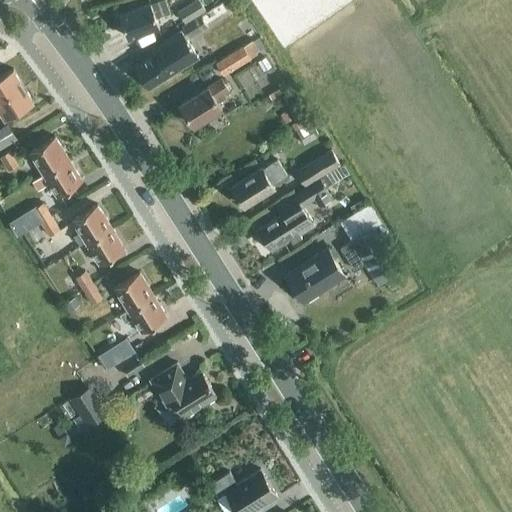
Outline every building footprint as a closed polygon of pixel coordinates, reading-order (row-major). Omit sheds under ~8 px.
[(156,17),(170,12),(165,0),(161,0),(151,4),(151,3),(120,15),(128,38),(159,26),(156,17)] [(180,9),(179,10),(186,23),(200,15),(207,10),(199,0),(195,0),(189,4),(180,9)] [(213,25),(259,1),(258,0),(204,0),(202,1),(206,9),(222,0),(225,0),(228,4),(207,15),(213,25)] [(186,23),(181,26),(189,39),(208,28),(200,15),(186,23)] [(195,57),(179,32),(164,42),(166,46),(136,66),(149,87),(164,77),(167,78),(172,75),(173,72),(195,57)] [(224,76),(258,55),(255,51),(259,48),(253,39),(216,63),(224,76)] [(0,99),(23,85),(13,69),(0,77),(0,99)] [(215,98),(228,90),(221,79),(180,104),(194,126),(222,108),(215,98)] [(23,85),(0,99),(0,110),(5,119),(33,101),(23,85)] [(304,133),(315,126),(309,116),(306,117),(291,92),(284,97),(292,111),(291,112),(304,133)] [(0,148),(17,138),(8,124),(0,128),(0,148)] [(30,152),(43,174),(69,158),(55,136),(30,152)] [(8,170),(19,164),(12,150),(0,157),(8,170)] [(307,185),(341,164),(332,150),(297,170),(307,185)] [(82,180),(69,158),(43,174),(57,196),(82,180)] [(278,158),(262,168),(262,167),(232,186),(245,206),(275,188),(273,185),(288,175),(278,158)] [(285,212),(259,229),(273,251),(290,240),(288,237),(297,231),(299,234),(314,225),(302,206),(314,198),(319,205),(331,198),(319,179),(280,204),(285,212)] [(33,209),(42,222),(52,216),(44,203),(33,209)] [(72,220),(86,242),(111,226),(97,204),(72,220)] [(60,229),(52,216),(42,222),(50,236),(60,229)] [(125,248),(111,226),(86,242),(99,264),(125,248)] [(377,226),(342,248),(355,269),(365,263),(366,263),(375,278),(400,263),(377,226)] [(318,289),(343,273),(327,248),(287,274),(304,301),(319,291),(318,289)] [(83,290),(94,284),(87,271),(76,278),(83,290)] [(115,288),(128,310),(153,294),(140,272),(115,288)] [(94,284),(83,290),(91,303),(102,297),(94,284)] [(153,294),(128,310),(120,315),(125,323),(133,318),(142,331),(167,316),(153,294)] [(74,299),(65,305),(69,312),(79,306),(74,299)] [(134,352),(126,339),(98,357),(107,370),(134,352)] [(177,362),(150,379),(167,405),(176,421),(185,415),(217,395),(201,370),(188,379),(177,362)] [(70,398),(79,414),(73,418),(80,430),(108,413),(91,385),(70,398)] [(136,418),(135,391),(120,401),(121,419),(136,418)] [(237,483),(229,471),(206,486),(215,499),(226,492),(239,511),(251,511),(278,496),(260,469),(237,483)]
